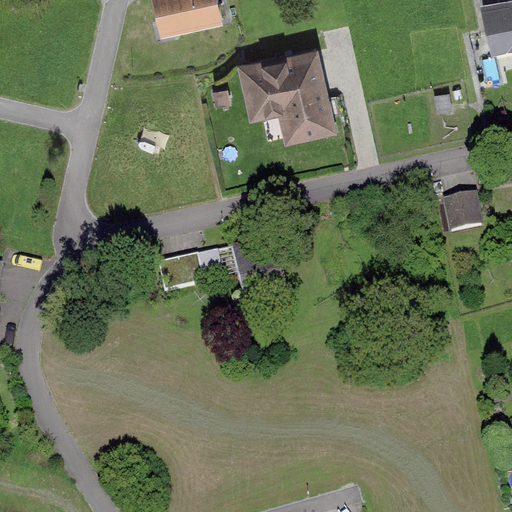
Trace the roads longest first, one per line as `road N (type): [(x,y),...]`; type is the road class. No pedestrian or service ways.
road 1 (residential): [(89,247),(511,152)]
road 2 (residential): [(108,511),(37,387),(29,339),(58,274),(89,247)]
road 3 (residential): [(89,247),(76,214),(121,0)]
